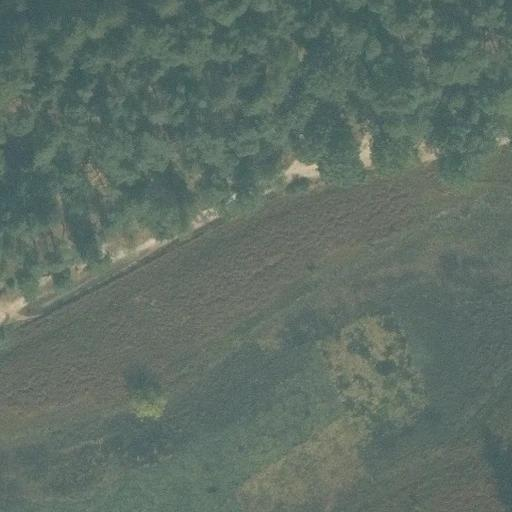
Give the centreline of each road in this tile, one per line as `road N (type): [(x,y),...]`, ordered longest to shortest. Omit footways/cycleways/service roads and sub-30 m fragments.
road 1 (track): [(10,320),(293,177)]
road 2 (track): [(382,161),(511,135)]
